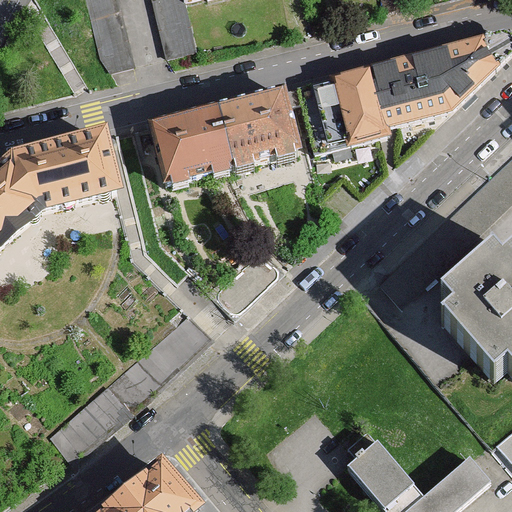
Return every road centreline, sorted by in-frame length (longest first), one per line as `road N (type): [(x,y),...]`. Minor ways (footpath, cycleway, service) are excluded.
road 1 (residential): [(0,140),(511,16)]
road 2 (residential): [(177,428),(511,111)]
road 3 (residential): [(177,428),(63,511)]
